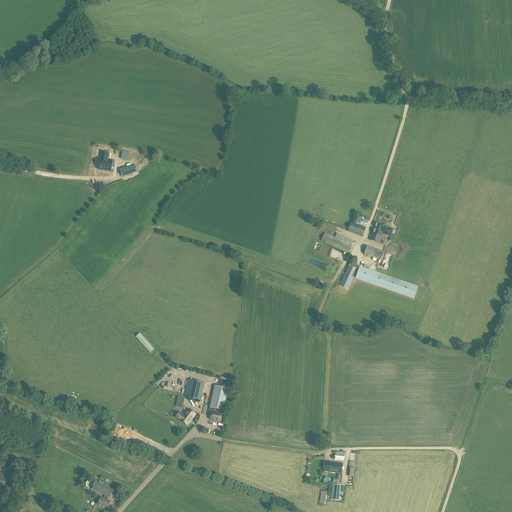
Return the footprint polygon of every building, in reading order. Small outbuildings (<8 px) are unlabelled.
[(99,159),(98,169),(110,171),(112,161),(107,160),(108,154),(101,152),(100,159),(99,159)] [(131,165),(119,169),(122,177),(134,173),(133,172),(137,171),(135,165),(131,166),(131,165)] [(365,212),(370,195),(363,193),(358,210),(365,212)] [(351,223),(348,231),(362,237),(366,228),(359,226),(362,218),(357,216),(354,224),(351,223)] [(381,240),(383,234),(390,237),(393,229),(375,223),(369,240),(383,245),(384,241),(381,240)] [(324,233),(321,241),(348,254),(351,248),(353,248),(355,244),(352,243),(353,241),(337,233),(335,238),(324,233)] [(367,246),(364,254),(380,260),(383,252),(367,246)] [(349,266),(339,285),(348,289),(357,270),(349,266)] [(360,267),(356,279),(415,299),(419,287),(360,267)] [(140,333),(135,337),(150,353),(154,349),(140,333)] [(204,382),(188,379),(184,396),(201,401),(204,382)] [(222,410),(227,391),(227,389),(215,386),(210,407),(222,410)] [(179,412),(175,417),(187,426),(196,414),(188,409),(183,415),(179,412)] [(220,421),(222,414),(212,412),(210,419),(220,421)] [(335,451),(334,460),(344,461),(345,453),(335,451)] [(325,462),(324,472),(341,474),(342,464),(325,462)] [(16,467),(15,474),(24,475),(25,468),(16,467)] [(110,501),(108,500),(113,490),(95,481),(91,489),(105,496),(104,498),(101,497),(97,504),(107,509),(110,501)] [(332,485),(330,500),(339,501),(341,486),(332,485)] [(322,491),(319,504),(326,505),(328,492),(322,491)]
